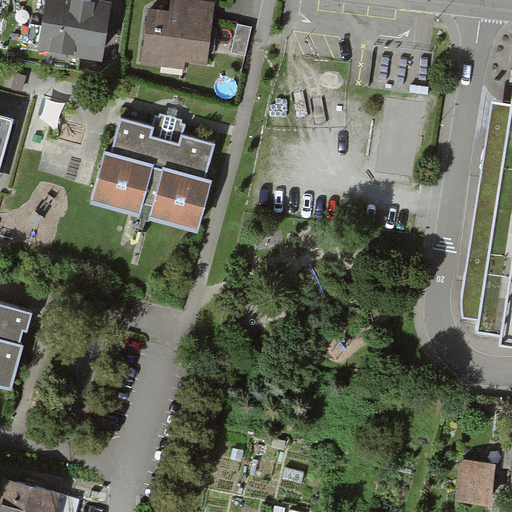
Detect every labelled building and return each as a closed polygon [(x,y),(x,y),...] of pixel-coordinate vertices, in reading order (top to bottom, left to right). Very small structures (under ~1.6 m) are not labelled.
[(98,0),(46,0),(38,50),(52,52),(51,57),(80,62),(81,57),(102,61),(112,2),(98,0)] [(148,10),(142,62),(183,67),(184,60),(207,63),(214,4),(181,0),(171,0),(170,13),(148,10)] [(252,27),(238,24),(232,51),(246,55),(252,27)] [(407,79),(408,61),(395,60),(395,48),(383,47),(381,78),(407,79)] [(478,321),(476,335),(501,338),(499,348),(511,349),(511,105),(511,109),(494,106),(461,319),(478,321)] [(0,115),(0,160),(12,119),(0,115)] [(212,182),(205,181),(215,144),(183,136),(186,124),(156,117),(153,129),(120,121),(112,152),(104,150),(89,205),(140,219),(144,207),(152,209),(149,221),(198,234),(212,182)] [(0,379),(15,384),(26,339),(21,338),(24,330),(28,331),(35,307),(0,297),(0,379)] [(458,458),(453,500),(491,505),(496,463),(458,458)] [(3,480),(0,489),(0,511),(74,511),(77,500),(3,480)]
